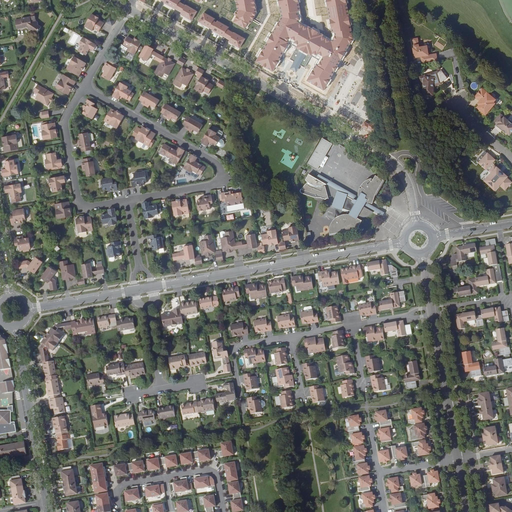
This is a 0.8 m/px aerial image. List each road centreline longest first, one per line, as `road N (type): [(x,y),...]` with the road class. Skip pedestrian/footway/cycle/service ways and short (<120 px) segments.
road 1 (tertiary): [(415,221),(406,179),(386,157),(128,9)]
road 2 (residential): [(83,87),(220,170),(214,184),(128,200)]
road 3 (tertiary): [(152,286),(401,244)]
road 4 (tertiary): [(46,503),(14,326)]
road 5 (residential): [(128,200),(87,207),(78,197),(65,121),(83,87)]
road 6 (tertiary): [(431,310),(458,459)]
